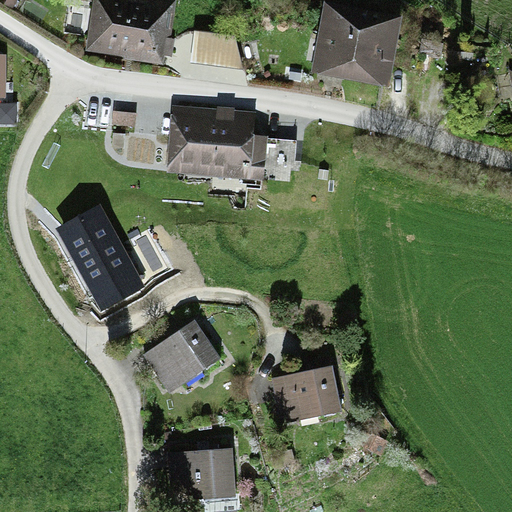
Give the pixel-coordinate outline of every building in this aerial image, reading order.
[(92,0),(85,52),(162,64),(163,57),(172,58),(175,38),(171,37),(176,0),(92,0)] [(410,23),(332,8),(318,80),(395,95),(410,23)] [(244,37),(195,31),(191,62),(240,68),(244,37)] [(16,103),(0,103),(0,124),(17,124),(16,103)] [(265,118),(178,111),(173,179),(295,188),(298,146),(263,144),(265,118)] [(100,204),(56,228),(101,311),(145,287),(100,204)] [(195,321),(142,356),(169,395),(222,361),(195,321)] [(332,366),(272,378),(282,424),(342,412),(332,366)] [(232,448),(169,453),(172,501),(235,496),(232,448)]
